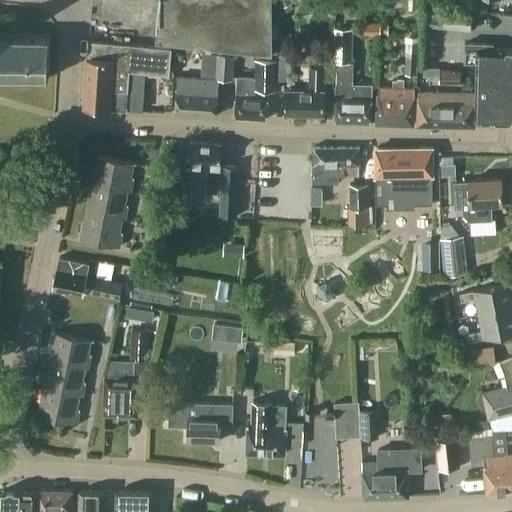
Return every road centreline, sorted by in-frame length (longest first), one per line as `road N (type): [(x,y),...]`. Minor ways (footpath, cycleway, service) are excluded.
road 1 (residential): [(511,136),(64,119)]
road 2 (residential): [(426,510),(317,509),(230,483),(116,469),(0,470)]
road 3 (residential): [(0,465),(64,119)]
road 4 (residential): [(64,119),(66,36),(41,0)]
